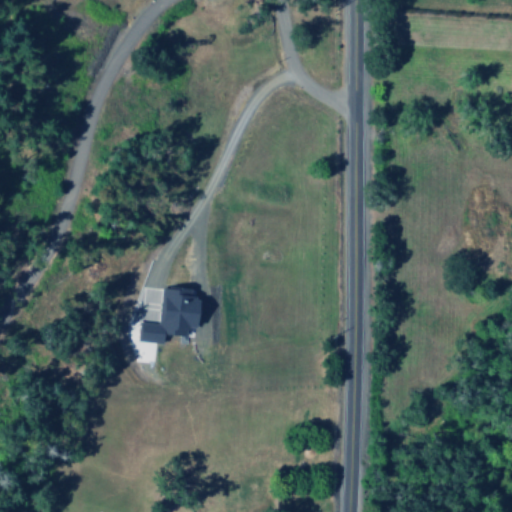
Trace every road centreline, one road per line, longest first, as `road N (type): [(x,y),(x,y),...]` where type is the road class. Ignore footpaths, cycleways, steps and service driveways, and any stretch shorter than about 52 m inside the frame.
road 1 (residential): [(349,116),(292,75),(271,0),(157,4),(105,70),(55,230),(0,318)]
road 2 (secondary): [(345,511),(349,0)]
